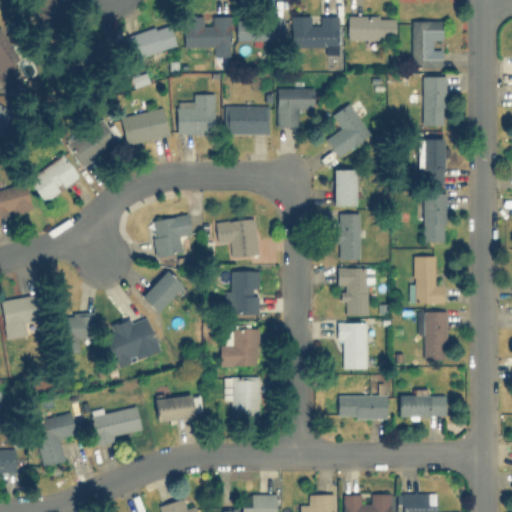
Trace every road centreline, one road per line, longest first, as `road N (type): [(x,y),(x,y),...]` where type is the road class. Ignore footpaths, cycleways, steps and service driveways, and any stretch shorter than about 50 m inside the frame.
road 1 (residential): [(480,511),(481,0)]
road 2 (residential): [(0,510),(51,506),(202,452),(480,453)]
road 3 (residential): [(0,256),(75,231),(130,185),(160,174),(242,172),(277,182)]
road 4 (residential): [(296,453),(296,221),(277,182)]
